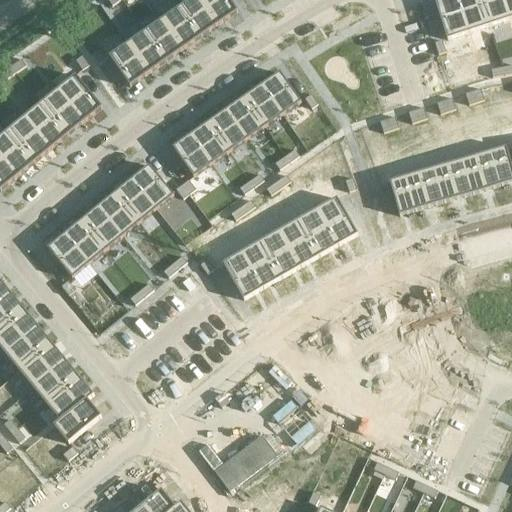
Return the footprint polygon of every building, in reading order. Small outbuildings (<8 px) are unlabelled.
[(120,0),(109,0),(107,2),(112,8),(122,1),(120,0)] [(200,0),(193,0),(180,9),(201,39),(219,27),(200,0)] [(227,0),(200,0),(219,27),(237,14),(227,0)] [(457,0),(449,0),(435,5),(447,42),(468,35),(457,0)] [(479,0),(457,0),(468,35),(489,28),(479,0)] [(502,0),(479,0),(489,28),(509,21),(502,0)] [(511,0),(502,0),(509,21),(511,20),(511,0)] [(180,9),(163,22),(184,52),(201,39),(180,9)] [(163,22),(145,34),(166,64),(184,52),(163,22)] [(145,34),(127,47),(148,77),(166,64),(145,34)] [(442,43),(435,45),(438,57),(446,54),(442,43)] [(127,47),(109,60),(130,89),(148,77),(127,47)] [(98,53),(92,58),(99,68),(105,63),(98,53)] [(82,59),(76,63),(83,73),(89,68),(82,59)] [(21,62),(12,69),(16,75),(26,68),(21,62)] [(511,67),(503,69),(504,77),(511,75),(511,67)] [(12,69),(2,76),(6,82),(16,75),(12,69)] [(503,69),(491,71),(492,79),(504,77),(503,69)] [(280,75),(261,88),(282,118),(301,105),(280,75)] [(75,78),(58,92),(85,125),(102,110),(75,78)] [(261,88),(244,100),(265,130),(282,118),(261,88)] [(480,91),(473,93),(477,105),(484,102),(480,91)] [(58,92),(41,106),(68,138),(85,125),(58,92)] [(473,93),(465,96),(469,107),(477,105),(473,93)] [(311,97),(305,102),(312,112),(318,107),(311,97)] [(244,100),(226,112),(247,142),(265,130),(244,100)] [(452,100),(444,103),(448,114),(456,112),(452,100)] [(444,103),(437,105),(440,117),(448,114),(444,103)] [(41,106),(24,119),(51,152),(68,138),(41,106)] [(423,110),(416,112),(420,124),(427,121),(423,110)] [(226,112),(208,125),(229,155),(247,142),(226,112)] [(416,112),(408,115),(412,126),(420,124),(416,112)] [(24,119),(8,133),(34,166),(51,152),(24,119)] [(395,119),(387,122),(391,133),(399,130),(395,119)] [(387,122),(380,124),(383,135),(391,133),(387,122)] [(208,125),(191,137),(212,167),(229,155),(208,125)] [(8,133),(0,139),(0,157),(18,179),(34,166),(8,133)] [(191,137),(172,150),(193,180),(212,167),(191,137)] [(511,168),(506,150),(492,154),(502,188),(511,185),(511,168)] [(295,152),(285,159),(289,165),(299,158),(295,152)] [(492,154),(477,158),(487,193),(502,188),(492,154)] [(0,157),(0,193),(0,194),(18,179),(0,157)] [(477,158),(462,163),(473,197),(487,193),(477,158)] [(285,159),(275,166),(280,172),(289,165),(285,159)] [(462,163),(448,167),(458,201),(473,197),(462,163)] [(448,167),(433,171),(443,205),(458,201),(448,167)] [(149,168),(132,182),(156,212),(174,198),(149,168)] [(433,171),(419,176),(429,210),(443,205),(433,171)] [(419,176),(404,180),(414,214),(429,210),(419,176)] [(259,177),(249,184),(254,190),(264,183),(259,177)] [(286,178),(276,185),(281,191),(291,185),(286,178)] [(404,180),(389,184),(400,218),(414,214),(404,180)] [(353,181),(345,183),(349,195),(357,192),(353,181)] [(132,182),(115,196),(139,226),(156,212),(132,182)] [(189,183),(182,188),(190,197),(196,192),(189,183)] [(249,184),(240,190),(244,197),(254,190),(249,184)] [(276,185),(266,192),(271,198),(281,191),(276,185)] [(182,188),(176,193),(183,202),(190,197),(182,188)] [(115,196),(98,209),(123,239),(139,226),(115,196)] [(337,201),(317,212),(338,249),(358,237),(337,201)] [(251,203),(241,210),(245,216),(255,209),(251,203)] [(98,209),(81,223),(106,253),(123,239),(98,209)] [(241,210),(231,217),(235,223),(245,216),(241,210)] [(317,212),(299,223),(320,259),(338,249),(317,212)] [(81,223),(65,237),(89,267),(106,253),(81,223)] [(299,223),(280,233),(301,270),(320,259),(299,223)] [(280,233),(261,244),(282,281),(301,270),(280,233)] [(65,237),(47,251),(72,281),(89,267),(65,237)] [(202,238),(196,245),(211,259),(218,253),(202,238)] [(261,244),(242,255),(263,291),(282,281),(261,244)] [(242,255),(223,266),(244,303),(263,291),(242,255)] [(182,259),(173,266),(178,273),(187,265),(182,259)] [(207,263),(200,268),(208,277),(214,272),(207,263)] [(173,266),(163,274),(168,280),(178,273),(173,266)] [(189,281),(183,286),(190,294),(195,289),(189,281)] [(0,282),(0,305),(11,296),(0,282)] [(68,284),(62,289),(69,299),(76,294),(68,284)] [(149,286),(139,294),(144,300),(154,292),(149,286)] [(139,294),(130,301),(135,308),(144,300),(139,294)] [(11,296),(0,305),(0,333),(25,313),(11,296)] [(25,313),(0,333),(0,349),(6,357),(39,330),(25,313)] [(39,330),(6,357),(20,373),(52,347),(39,330)] [(52,347),(20,373),(33,390),(66,363),(52,347)] [(66,363),(33,390),(47,407),(80,380),(66,363)] [(80,380),(47,407),(61,423),(87,402),(93,397),(80,380)] [(61,423),(55,429),(69,446),(101,419),(87,402),(61,423)] [(10,422),(4,427),(12,436),(18,431),(10,422)] [(18,431),(12,436),(19,446),(25,441),(18,431)] [(6,442),(0,446),(0,447),(7,456),(13,451),(6,442)] [(72,449),(63,457),(68,463),(77,456),(72,449)] [(377,465),(374,472),(385,477),(388,470),(377,465)] [(388,470),(385,477),(396,482),(399,475),(388,470)] [(416,483),(413,490),(424,496),(427,488),(416,483)] [(427,488),(424,496),(435,501),(438,493),(427,488)] [(161,492),(136,511),(172,511),(175,509),(161,492)] [(314,494),(308,505),(316,509),(321,498),(314,494)]
